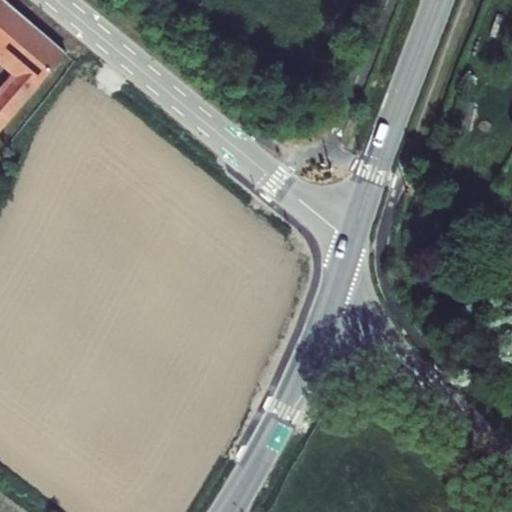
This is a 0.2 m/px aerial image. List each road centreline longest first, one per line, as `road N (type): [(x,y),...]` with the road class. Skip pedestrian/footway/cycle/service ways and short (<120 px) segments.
road 1 (unclassified): [(356,230),(303,203),(55,0)]
road 2 (secondary): [(356,230),(442,0)]
road 3 (unclassified): [(328,313),(388,347),(511,465)]
road 4 (secondary): [(225,511),(295,393),(328,313)]
